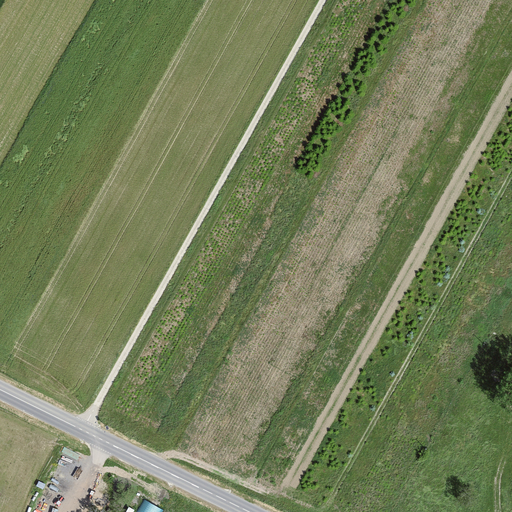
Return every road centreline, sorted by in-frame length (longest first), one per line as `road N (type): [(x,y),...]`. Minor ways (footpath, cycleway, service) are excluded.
road 1 (track): [(324,0),(79,432)]
road 2 (secondary): [(0,391),(245,511)]
